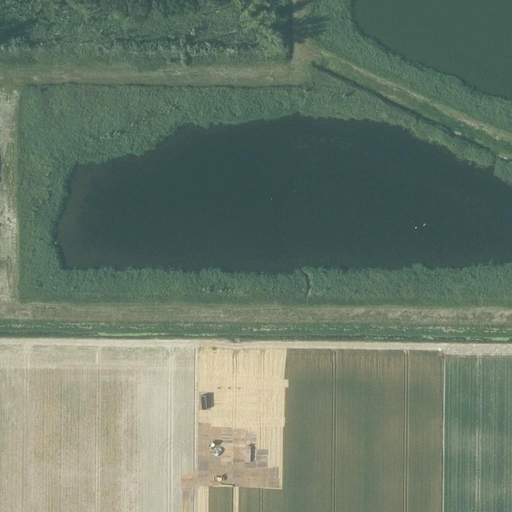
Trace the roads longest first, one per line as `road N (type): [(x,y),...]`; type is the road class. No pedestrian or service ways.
road 1 (track): [(511,316),(8,311),(7,75),(284,75),(300,62),(297,0)]
road 2 (track): [(299,48),(511,148)]
